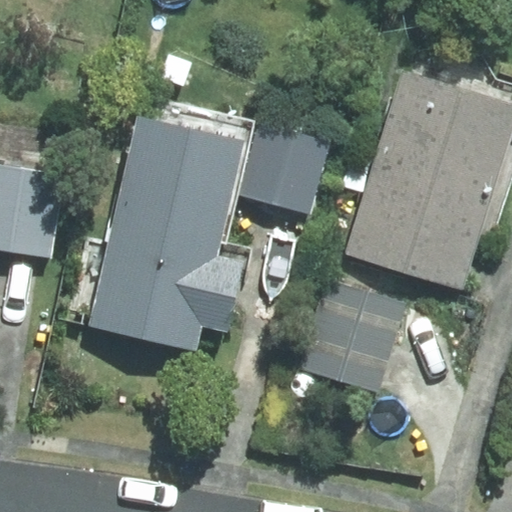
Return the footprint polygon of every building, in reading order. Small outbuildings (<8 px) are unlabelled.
[(468,284),(511,134),(511,92),(404,60),(348,250),(468,284)] [(231,326),(249,257),(220,249),(250,132),(141,105),(87,319),(196,346),(202,319),(231,326)] [(315,211),(333,135),(261,116),(242,193),(315,211)] [(0,245),(52,253),(64,169),(0,159),(0,245)] [(382,389),(409,300),(327,276),(300,364),(382,389)]
